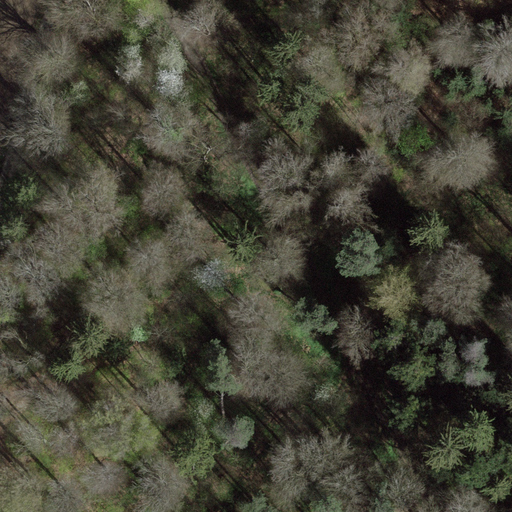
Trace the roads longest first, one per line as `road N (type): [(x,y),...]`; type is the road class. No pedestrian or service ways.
road 1 (track): [(436,511),(166,0)]
road 2 (track): [(0,209),(58,0)]
